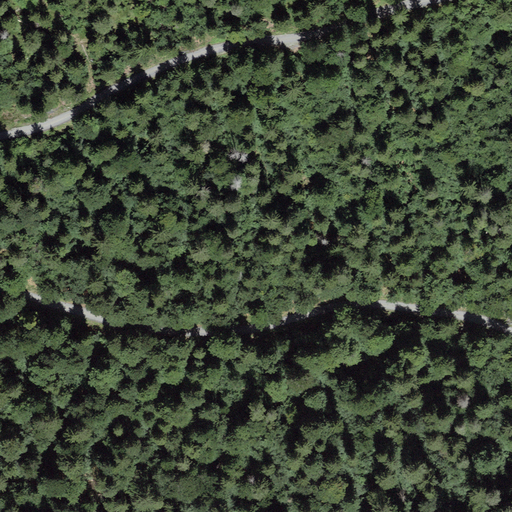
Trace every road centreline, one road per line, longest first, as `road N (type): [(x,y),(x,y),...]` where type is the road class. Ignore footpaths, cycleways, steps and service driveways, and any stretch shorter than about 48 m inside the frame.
road 1 (unclassified): [(0,291),(178,332),(264,326),(366,303),(416,305),(511,333)]
road 2 (unclassified): [(434,0),(173,62),(54,122),(0,135)]
